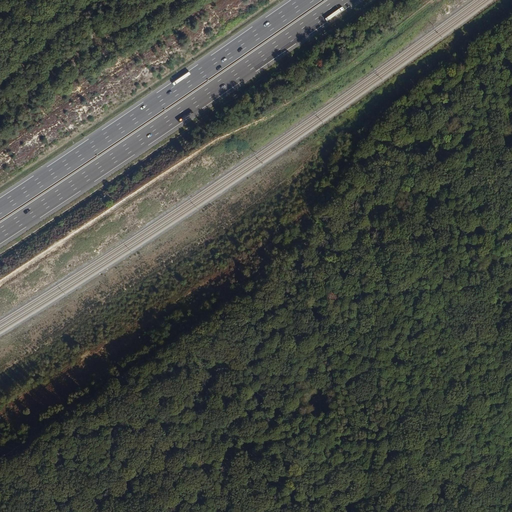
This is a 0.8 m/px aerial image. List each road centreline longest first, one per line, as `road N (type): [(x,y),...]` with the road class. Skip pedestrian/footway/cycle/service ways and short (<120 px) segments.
road 1 (motorway): [(0,233),(343,0)]
road 2 (motorway): [(306,0),(0,207)]
road 3 (track): [(326,511),(317,396),(361,314),(511,275)]
road 4 (track): [(37,511),(14,481),(157,373),(183,511)]
